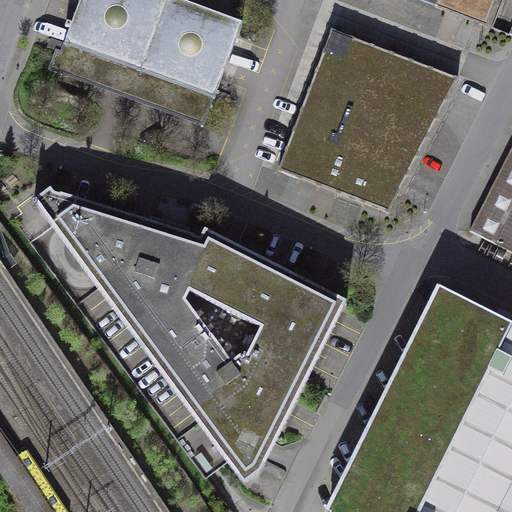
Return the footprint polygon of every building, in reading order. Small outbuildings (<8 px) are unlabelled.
[(242,25),(175,0),(80,0),(64,44),(67,45),(63,54),(56,51),(49,70),(202,127),(213,99),(214,99),(242,25)] [(417,0),(435,6),(434,7),(485,26),(484,27),(487,28),(488,25),(496,0),(417,0)] [(456,80),(332,33),(279,171),(388,213),(456,80)] [(86,100),(52,87),(48,99),(82,112),(86,100)] [(511,153),(470,236),(511,257),(511,153)] [(50,190),(33,203),(244,486),(261,473),(346,304),(205,232),(200,241),(194,239),(195,238),(188,236),(190,230),(150,218),(149,223),(60,196),(60,197),(54,195),(50,190)] [(511,511),(511,326),(443,292),(330,511),(511,511)] [(42,511),(0,451),(0,496),(10,511),(42,511)]
